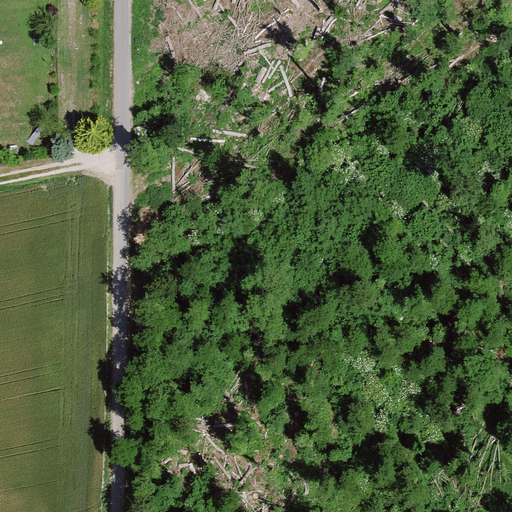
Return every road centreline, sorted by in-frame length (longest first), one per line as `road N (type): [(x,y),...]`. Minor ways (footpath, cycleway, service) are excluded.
road 1 (track): [(122,0),(117,511)]
road 2 (track): [(0,179),(120,152)]
